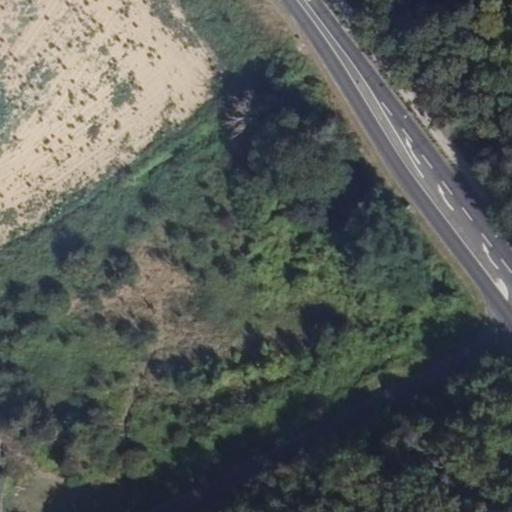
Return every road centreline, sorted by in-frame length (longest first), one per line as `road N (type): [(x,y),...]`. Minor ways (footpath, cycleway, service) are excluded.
road 1 (secondary): [(295,0),(400,172),(511,318)]
road 2 (secondary): [(511,261),(305,0)]
